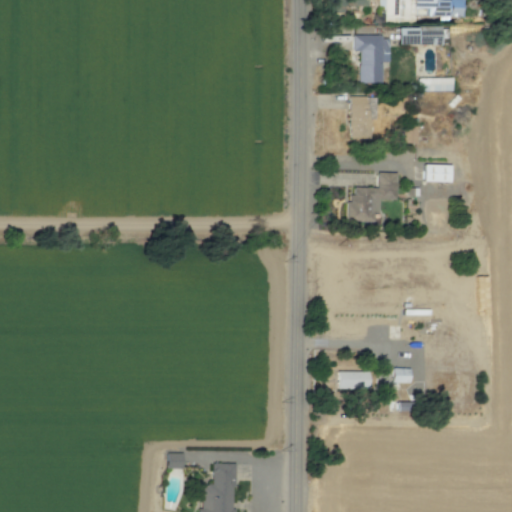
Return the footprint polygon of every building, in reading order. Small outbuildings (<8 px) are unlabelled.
[(463,18),(463,0),(378,0),(378,9),(384,9),(384,22),(414,23),(415,8),(426,8),(425,17),(463,18)] [(398,27),(398,44),(441,46),(442,28),(398,27)] [(352,52),(358,52),(358,83),(381,83),(381,61),(389,61),(389,37),(352,36),(352,52)] [(418,78),(418,90),(449,91),(450,79),(418,78)] [(348,100),(349,130),(368,130),(368,100),(348,100)] [(416,126),(402,126),(402,143),(416,144),(416,126)] [(449,183),(450,166),(423,165),(422,182),(449,183)] [(348,187),(348,222),(377,223),(377,200),(395,200),(395,173),(376,173),(376,188),(348,187)] [(409,369),(391,369),(391,383),(408,384),(409,369)] [(336,390),(367,390),(368,372),(337,372),(336,390)] [(181,468),(181,453),(165,454),(166,469),(181,468)] [(198,511),(231,511),(233,464),(210,464),(210,485),(199,484),(198,511)]
